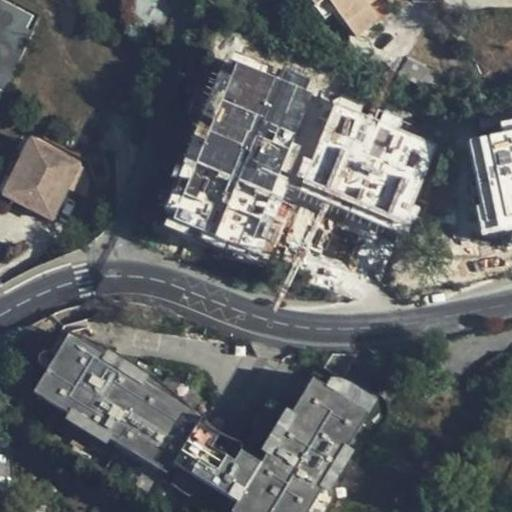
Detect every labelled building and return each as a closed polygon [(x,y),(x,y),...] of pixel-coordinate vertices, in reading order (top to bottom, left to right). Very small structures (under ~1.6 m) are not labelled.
[(0,0),(0,85),(5,88),(33,33),(27,29),(34,17),(0,0)] [(309,0),(314,5),(321,0),(331,0),(338,10),(336,11),(354,34),(377,18),(364,0),(309,0)] [(324,19),(336,11),(338,10),(331,0),(321,0),(314,5),(324,19)] [(233,36),(220,32),(216,47),(229,51),(233,36)] [(255,39),(242,35),(238,48),(251,53),(255,39)] [(398,72),(432,87),(438,71),(411,58),(398,72)] [(437,121),(273,70),(270,79),(217,63),(194,140),(209,146),(189,215),(364,267),(375,232),(235,189),(256,122),(386,161),(381,177),(416,188),(437,121)] [(448,75),(438,71),(432,87),(441,92),(448,75)] [(511,127),(463,141),(490,236),(511,229),(511,127)] [(41,145),(32,140),(4,196),(13,200),(41,145)] [(80,165),(41,145),(13,200),(52,220),(80,165)] [(301,263),(280,256),(274,273),(295,280),(301,263)] [(340,275),(314,267),(309,283),(335,291),(340,275)] [(69,334),(67,337),(104,359),(109,350),(69,334)] [(104,359),(67,337),(54,359),(62,364),(55,377),(46,372),(32,394),(69,416),(67,420),(105,443),(108,440),(167,475),(197,426),(201,418),(188,406),(161,384),(119,356),(109,350),(104,359)] [(62,364),(54,359),(44,355),(41,355),(37,362),(40,368),(46,372),(55,377),(62,364)] [(323,386),(334,393),(339,385),(328,378),(323,386)] [(347,450),(369,414),(347,401),(341,409),(329,401),(334,393),(312,379),(289,416),(286,414),(262,452),(266,454),(235,505),(245,511),(309,511),(324,488),(327,490),(350,453),(347,450)] [(230,511),(260,464),(197,426),(163,482),(212,511),(230,511)]
